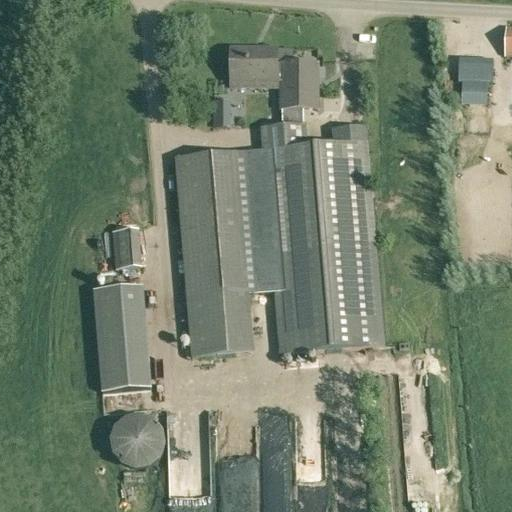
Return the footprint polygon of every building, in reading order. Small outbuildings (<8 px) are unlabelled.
[(231,93),(278,93),(278,85),(278,51),(231,51),(231,85),(231,93)] [(493,85),(494,61),(459,60),(458,84),(462,84),(461,108),(487,109),(487,85),(493,85)] [(281,129),(303,127),(303,112),(319,112),(319,67),(281,66),(281,112),(281,129)] [(230,117),(213,117),(213,129),(230,129),(230,117)] [(303,127),(281,129),(263,130),(267,175),(268,175),(283,359),(386,350),(368,131),(333,134),(334,148),(308,150),(306,127),(303,127)] [(191,362),(255,357),(239,156),(174,161),(191,362)] [(104,396),(151,392),(143,291),(96,295),(104,396)] [(138,474),(141,474),(143,474),(146,473),(148,472),(150,471),(152,470),(154,469),(156,468),(158,466),(160,464),(161,462),(163,460),(164,458),(165,456),(165,453),(166,451),(166,449),(166,446),(166,444),(166,441),(165,439),(165,437),(164,434),(163,432),(161,430),(160,428),(158,427),(156,425),(154,423),(152,422),(150,421),(148,420),(146,419),(141,418),(138,418),(136,418),(134,419),(131,419),(129,420),(127,421),(125,422),(122,423),(121,425),(119,427),(117,428),(116,430),(114,432),(113,434),(112,437),(112,439),(111,441),(111,444),(111,446),(111,449),(111,451),(112,453),(112,456),(113,458),(114,460),(116,462),(117,464),(119,466),(121,468),(122,469),(125,470),(127,472),(129,472),(131,473),(134,474),(136,474),(138,474)]
